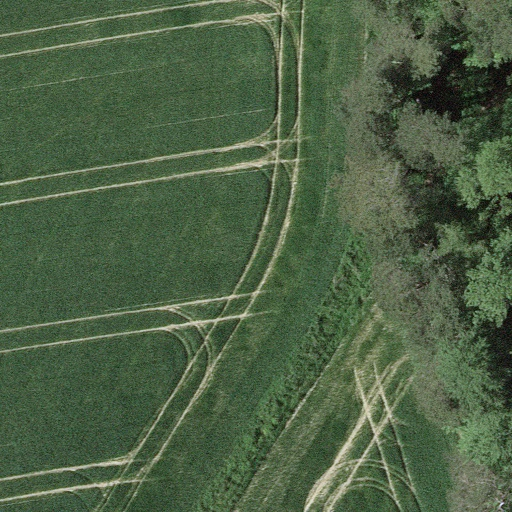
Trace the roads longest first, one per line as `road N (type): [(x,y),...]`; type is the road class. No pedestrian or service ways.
road 1 (track): [(212,511),(401,197),(438,156)]
road 2 (track): [(511,55),(438,156)]
